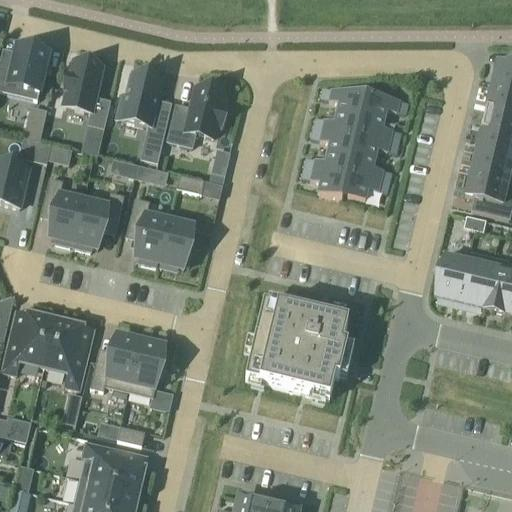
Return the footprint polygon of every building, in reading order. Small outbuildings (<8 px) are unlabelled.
[(0,98),(35,107),(46,60),(23,55),(22,61),(14,59),(11,72),(0,69),(0,98)] [(66,81),(62,97),(65,98),(61,113),(88,120),(86,132),(102,136),(109,107),(94,104),(101,73),(72,67),(68,82),(66,81)] [(495,69),(489,93),(511,98),(511,69),(510,73),(495,69)] [(146,133),(143,149),(159,153),(155,170),(147,168),(156,171),(160,153),(167,124),(152,121),(160,87),(130,80),(124,106),(119,105),(115,122),(120,123),(120,127),(146,133)] [(511,98),(489,93),(484,114),(511,121),(511,98)] [(359,120),(364,99),(363,99),(362,104),(321,94),(318,105),(337,110),(334,119),(358,125),(359,120)] [(221,102),(194,95),(188,122),(172,119),(165,148),(190,154),(193,140),(211,145),(215,129),(220,131),(223,118),(218,117),(221,102)] [(406,109),(364,99),(359,120),(382,126),(385,116),(403,121),(406,109)] [(511,143),(511,121),(484,114),(479,135),(511,143)] [(354,140),(358,125),(334,119),(332,128),(314,124),(311,135),(353,145),(354,140)] [(380,135),(382,126),(359,120),(358,125),(354,140),(396,150),(399,139),(380,135)] [(350,160),(353,145),(311,135),(309,145),(327,149),(325,159),(349,164),(350,160)] [(511,165),(511,162),(511,143),(479,135),(474,156),(511,165)] [(394,160),(396,150),(354,140),(353,145),(350,160),(373,165),(375,156),(394,160)] [(506,186),(511,165),(474,156),(469,178),(506,186)] [(345,180),(349,164),(325,159),(323,168),(304,164),(302,174),(344,184),(345,180)] [(371,175),(373,165),(350,160),(349,164),(345,180),(387,189),(390,179),(371,175)] [(0,169),(0,210),(18,215),(27,176),(0,169)] [(339,205),(344,184),(302,174),(299,185),(318,189),(316,200),(339,205)] [(501,211),(506,186),(469,178),(463,202),(501,211)] [(385,200),(387,189),(345,180),(344,184),(339,205),(340,205),(341,201),(364,206),(366,196),(385,200)] [(202,188),(178,182),(175,195),(199,201),(202,188)] [(71,250),(82,203),(59,198),(61,188),(47,185),(41,212),(54,215),(47,244),(53,246),(52,250),(68,253),(69,249),(71,250)] [(106,209),(82,203),(71,250),(74,250),(73,254),(89,258),(90,254),(96,256),(103,226),(116,229),(122,203),(109,200),(106,209)] [(157,270),(168,224),(145,218),(147,209),(133,205),(127,232),(140,235),(133,264),(139,266),(138,270),(154,273),(155,270),(157,270)] [(474,237),(476,225),(465,222),(462,234),(474,237)] [(169,224),(168,224),(157,270),(181,276),(182,272),(186,273),(189,261),(185,260),(191,234),(168,228),(169,224)] [(484,227),(476,225),(474,237),(481,239),(484,227)] [(456,309),(468,259),(467,259),(465,268),(442,263),(432,303),(456,309)] [(480,315),(492,264),(468,259),(456,309),(480,315)] [(503,320),(511,282),(511,269),(492,264),(480,315),(503,320)] [(511,322),(511,282),(503,320),(511,322)] [(0,307),(0,348),(2,349),(13,303),(0,307)] [(341,351),(346,329),(262,309),(243,386),(328,406),(333,384),(337,385),(345,352),(341,351)] [(53,328),(26,321),(19,349),(8,346),(0,378),(14,382),(17,369),(42,374),(53,328)] [(80,334),(53,328),(42,374),(67,380),(63,394),(77,397),(85,364),(74,362),(80,334)] [(126,399),(138,348),(136,348),(137,344),(121,340),(120,344),(114,342),(107,372),(94,369),(88,395),(101,398),(102,394),(126,399)] [(141,349),(138,348),(126,399),(151,405),(159,370),(163,371),(166,359),(162,358),(163,354),(157,352),(158,349),(142,345),(141,349)] [(74,433),(76,423),(63,420),(61,430),(74,433)] [(0,444),(24,451),(29,429),(6,424),(5,427),(0,425),(0,444)] [(118,434),(115,447),(140,453),(143,439),(118,434)] [(82,464),(77,485),(136,499),(142,475),(114,469),(117,458),(84,450),(81,464),(82,464)] [(132,511),(136,499),(77,485),(72,510),(80,511),(132,511)] [(26,511),(30,501),(13,497),(9,511),(26,511)]
